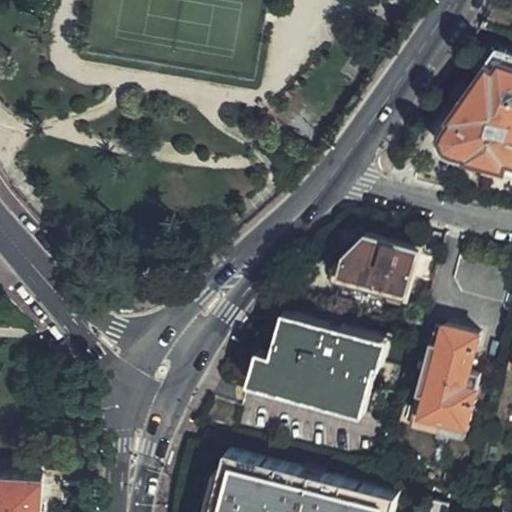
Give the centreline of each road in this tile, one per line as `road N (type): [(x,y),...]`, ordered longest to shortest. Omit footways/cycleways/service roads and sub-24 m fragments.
road 1 (secondary): [(337,170),(212,303),(160,378)]
road 2 (tertiary): [(0,225),(90,329),(160,378)]
road 3 (secondary): [(454,0),(337,170)]
road 4 (residential): [(337,170),(367,186),(511,225)]
road 5 (secondary): [(160,378),(137,446),(128,511)]
